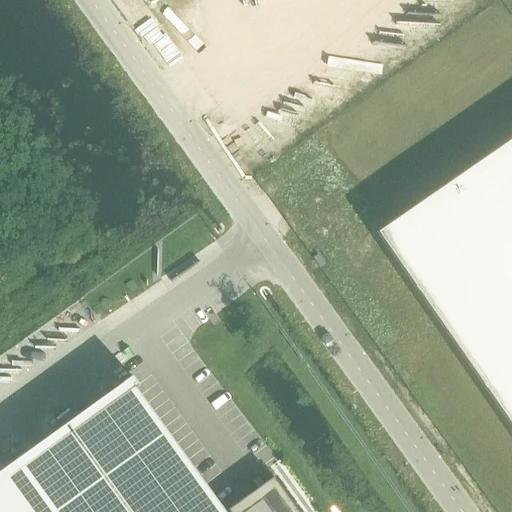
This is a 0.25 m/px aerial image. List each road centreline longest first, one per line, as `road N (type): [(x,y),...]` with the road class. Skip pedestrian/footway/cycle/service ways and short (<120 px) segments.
road 1 (unclassified): [(90,0),(454,511)]
road 2 (unknown): [(267,242),(0,429)]
